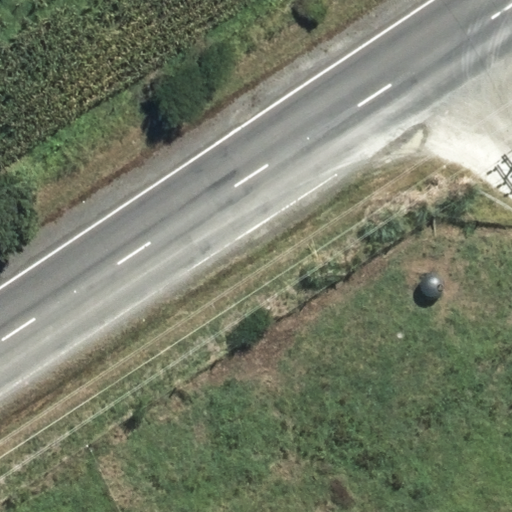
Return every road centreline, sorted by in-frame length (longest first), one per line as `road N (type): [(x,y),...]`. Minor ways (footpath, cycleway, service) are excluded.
road 1 (tertiary): [(509,0),(0,338)]
road 2 (unknown): [(439,47),(511,150)]
